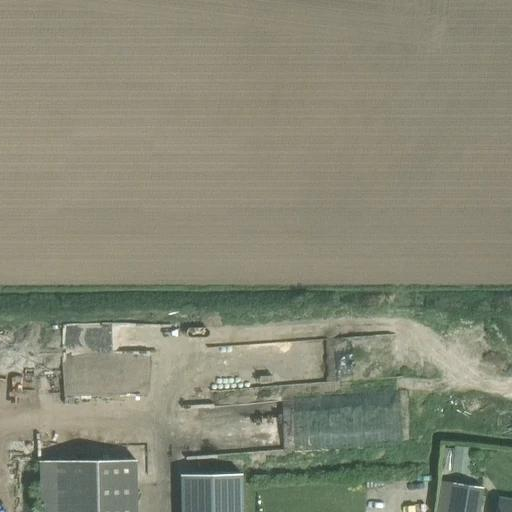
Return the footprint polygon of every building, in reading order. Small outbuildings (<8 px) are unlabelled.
[(444,444),(441,471),(451,473),(452,467),(454,445),(444,444)] [(454,445),(452,467),(469,470),(472,447),(454,445)] [(137,511),(136,461),(38,461),(39,511),(137,511)] [(242,511),(241,473),(180,474),(180,511),(242,511)] [(451,483),(447,511),(478,511),(482,487),(451,483)] [(511,511),(511,500),(499,498),(496,511),(511,511)]
